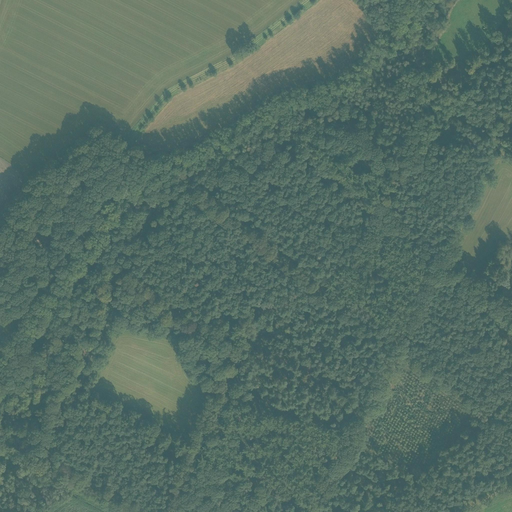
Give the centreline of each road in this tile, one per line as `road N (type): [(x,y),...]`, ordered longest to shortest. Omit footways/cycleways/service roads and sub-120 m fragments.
road 1 (track): [(511,13),(377,204),(299,143),(172,198),(127,251),(100,340),(73,392),(331,511)]
road 2 (track): [(93,140),(33,183),(0,234)]
